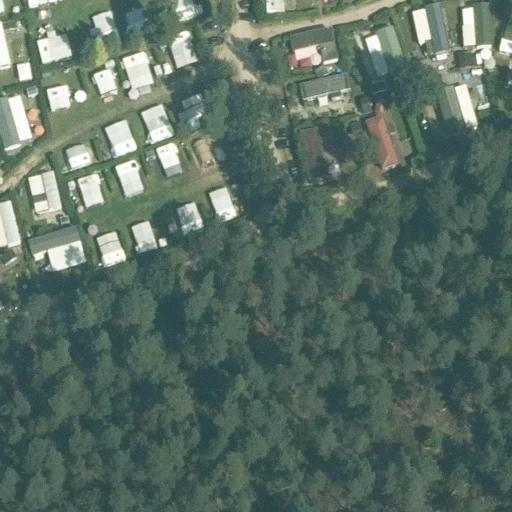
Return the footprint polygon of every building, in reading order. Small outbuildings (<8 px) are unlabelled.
[(439,9),(424,13),(425,13),(431,44),(434,57),(434,58),(449,55),(449,54),(439,9)] [(487,9),(472,10),(474,29),(475,47),(476,51),(491,50),(487,9)] [(193,10),(175,11),(176,25),(194,23),(193,10)] [(425,16),(411,18),(418,57),(427,55),(430,71),(451,67),(449,56),(434,59),(425,16)] [(52,29),(57,64),(76,61),(71,26),(52,29)] [(192,29),(175,30),(175,44),(192,43),(192,29)] [(393,30),(376,35),(377,39),(389,75),(390,78),(407,72),(393,30)] [(290,41),(289,41),(292,55),(319,50),(322,67),(337,64),(330,32),(290,41)] [(375,41),(358,47),(377,100),(394,94),(375,41)] [(129,81),(149,75),(143,56),(123,62),(129,81)] [(85,70),(92,104),(112,100),(105,66),(85,70)] [(28,68),(14,70),(16,83),(30,81),(28,68)] [(55,98),(74,95),(71,73),(51,77),(55,98)] [(345,78),(299,87),(302,103),(329,97),(339,96),(348,94),(345,78)] [(455,91),(437,96),(450,140),(468,135),(467,132),(455,91)] [(7,102),(0,103),(0,137),(4,153),(21,148),(7,102)] [(382,121),(366,126),(382,173),(397,167),(382,121)] [(119,123),(106,125),(112,159),(124,157),(119,123)] [(318,132),(300,136),(309,184),(328,181),(318,132)] [(199,162),(215,155),(208,138),(192,145),(199,162)] [(108,204),(97,170),(69,180),(80,213),(108,204)] [(52,177),(41,180),(48,212),(49,213),(60,210),(52,177)] [(0,208),(0,219),(7,249),(18,246),(9,207),(0,208)] [(75,231),(30,244),(34,259),(48,254),(79,245),(75,231)] [(113,237),(87,243),(97,283),(123,276),(113,237)] [(132,245),(134,259),(156,256),(155,243),(132,245)]
